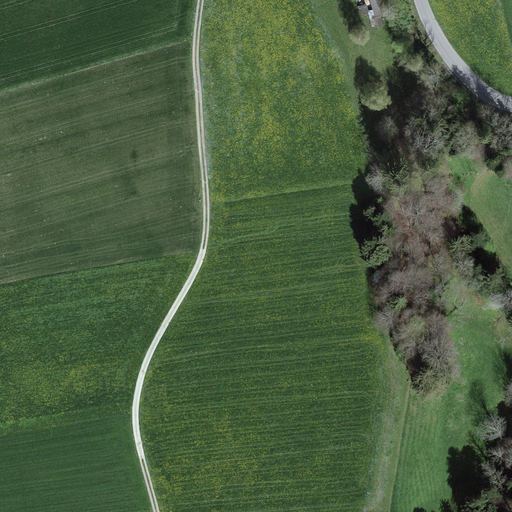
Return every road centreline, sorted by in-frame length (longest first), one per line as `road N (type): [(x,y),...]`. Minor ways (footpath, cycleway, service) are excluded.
road 1 (track): [(156,511),(135,410),(154,344),(203,248),(200,0)]
road 2 (unclassified): [(511,104),(483,91),(448,57),(420,0)]
